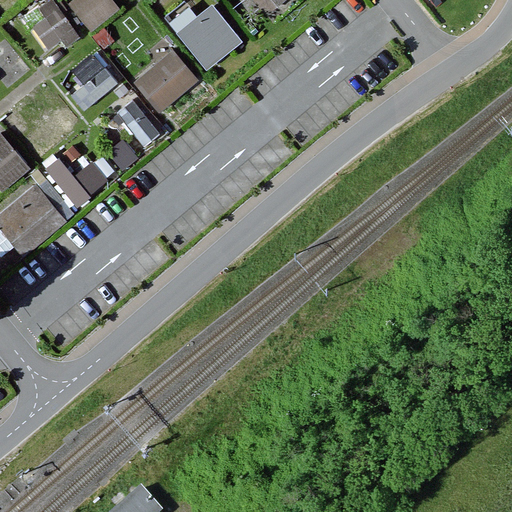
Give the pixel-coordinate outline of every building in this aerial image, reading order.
[(59,0),(46,0),(48,2),(39,8),(46,18),(32,27),(48,50),(62,41),(65,46),(79,37),(62,12),(66,10),(59,0)] [(112,0),(74,0),(70,4),(91,31),(119,8),(112,0)] [(254,0),(261,7),(273,8),(284,0),(254,0)] [(212,5),(177,33),(207,71),(241,43),(212,5)] [(103,25),(93,33),(104,47),(114,40),(103,25)] [(173,51),(135,83),(159,112),(198,81),(173,51)] [(104,69),(72,96),(84,111),(117,84),(104,69)] [(124,83),(115,90),(120,96),(129,89),(124,83)] [(144,146),(159,134),(132,100),(117,112),(144,146)] [(42,156),(79,122),(60,101),(22,134),(42,156)] [(0,130),(0,186),(1,188),(29,166),(0,130)] [(137,157),(123,139),(107,151),(121,169),(137,157)] [(72,147),(63,154),(70,163),(79,155),(72,147)] [(58,159),(45,169),(76,207),(108,181),(92,161),(72,176),(58,159)] [(37,183),(0,214),(0,224),(24,253),(66,218),(37,183)] [(141,481),(107,511),(156,511),(164,505),(141,481)]
